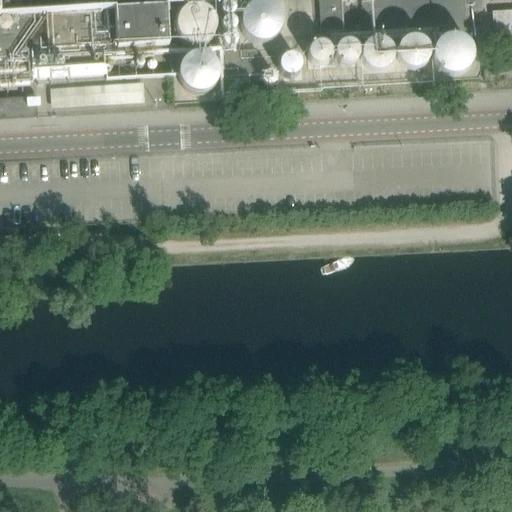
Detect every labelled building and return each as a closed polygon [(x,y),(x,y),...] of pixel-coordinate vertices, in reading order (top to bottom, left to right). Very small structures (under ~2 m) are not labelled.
[(0,0),(0,63),(32,61),(32,72),(106,68),(106,57),(107,57),(104,13),(41,16),(39,0),(0,0)] [(340,0),(332,0),(319,1),(320,33),(342,32),(340,0)] [(223,24),(228,21),(230,16),(228,10),(222,8),(216,10),(214,16),(217,22),(223,24)] [(116,50),(167,47),(164,11),(114,14),(116,50)] [(494,34),(511,32),(511,12),(492,14),(494,34)] [(208,42),(210,34),(208,26),(204,20),(201,17),(197,15),(189,14),(182,15),(179,17),(175,20),(170,26),(169,31),(169,35),(171,43),(175,49),(179,52),(182,53),(189,55),(197,53),(202,50),(204,48),(208,42)] [(224,40),(229,37),(231,31),(228,26),(222,24),(217,27),(215,33),(218,38),(224,40)] [(224,56),(230,53),(232,47),(229,42),(223,40),(218,43),(216,49),(219,54),(224,56)] [(468,70),(470,63),(469,56),(466,51),(463,48),(457,44),(449,42),(441,44),(434,49),(430,55),(429,59),(429,63),(430,71),(433,75),(436,78),(439,81),(444,82),(451,83),(458,81),(465,76),(468,70)] [(408,77),(420,72),(424,61),(419,50),(408,45),(397,50),(392,62),(397,73),(408,77)] [(372,79),(383,74),(387,62),(383,51),(371,47),(360,52),(355,63),(360,74),(372,79)] [(352,64),(353,60),(352,56),(350,52),(346,50),(341,49),(338,50),(335,52),(332,56),(331,61),(333,65),(335,68),(339,70),(343,70),(347,70),(350,67),(352,64)] [(324,64),(325,60),(324,56),(322,52),(318,50),(313,50),(309,52),(306,54),(304,57),(304,61),(306,66),(308,69),(311,70),(316,71),(320,70),(322,68),(324,64)] [(210,88),(211,82),(211,78),(209,74),(206,69),(202,66),(199,64),(191,63),(186,64),(183,65),(177,69),(173,76),(172,83),(174,90),(178,96),(185,100),(193,101),(200,100),(206,95),(208,92),(210,88)] [(49,87),(51,108),(145,103),(144,82),(49,87)] [(0,121),(37,119),(36,98),(0,100),(0,121)]
